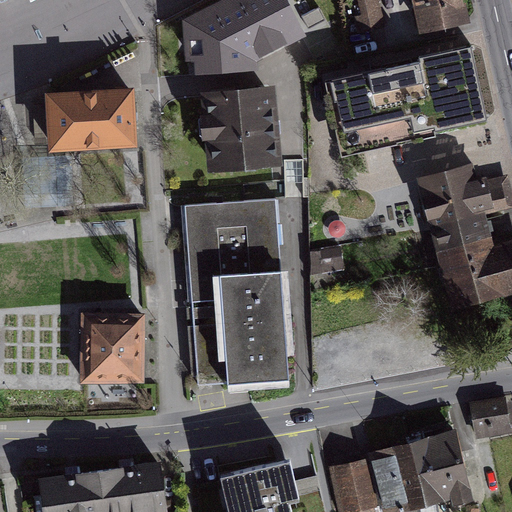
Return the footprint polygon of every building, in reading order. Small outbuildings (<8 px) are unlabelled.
[(186,61),(196,60),(197,75),(258,70),(257,61),(307,35),(288,0),(222,0),(184,20),(186,61)] [(363,31),(384,27),(378,0),(364,0),(356,2),(363,31)] [(417,0),(425,31),(468,21),(463,0),(417,0)] [(334,83),(348,148),(489,119),(473,46),(421,57),(422,65),(334,83)] [(283,166),(274,86),(199,94),(208,174),(283,166)] [(45,93),(48,151),(139,146),(135,88),(45,93)] [(426,181),(449,263),(492,251),(483,217),(510,209),(502,182),(476,189),(470,169),(426,181)] [(274,201),(185,208),(200,387),(289,379),(274,201)] [(511,245),(492,251),(449,263),(461,308),(511,294),(511,245)] [(81,311),(80,384),(144,385),(145,313),(81,311)] [(511,419),(509,400),(475,406),(480,437),(511,431),(511,419)] [(460,408),(463,436),(476,434),(473,406),(460,408)] [(408,511),(471,498),(456,433),(368,453),(371,467),(335,475),(343,511),(408,511)] [(166,511),(160,463),(38,480),(42,511),(166,511)] [(288,511),(286,498),(296,496),(289,467),(224,481),(231,511),(288,511)]
